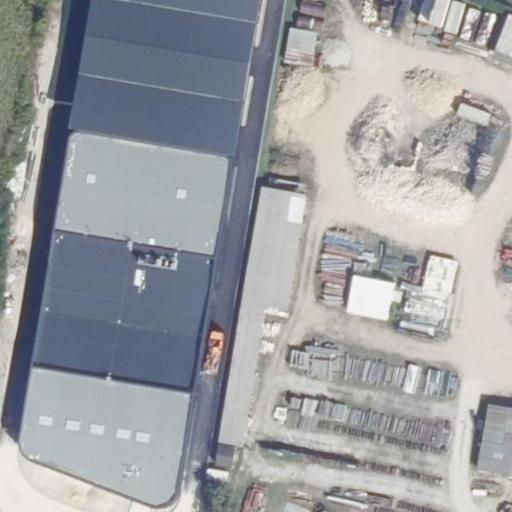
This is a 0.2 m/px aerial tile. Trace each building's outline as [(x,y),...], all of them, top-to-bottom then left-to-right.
[(265,0),(96,0),(25,442),(26,451),(29,456),(158,506),(172,503),(180,490),(265,0)] [(422,0),(416,21),(440,28),(448,0),(422,0)] [(511,66),(511,15),(506,14),(492,60),(511,66)] [(313,66),(317,31),(289,28),(285,63),(313,66)] [(460,102),(457,113),(484,122),(487,110),(460,102)] [(307,193),(259,185),(218,443),(248,448),(270,308),(288,310),(307,193)] [(428,266),(424,276),(449,284),(457,259),(431,250),(426,265),(428,266)] [(388,318),(395,281),(353,273),(346,311),(388,318)] [(318,342),(316,374),(338,375),(339,343),(318,342)] [(291,349),(290,367),(308,368),(309,350),(291,349)] [(511,403),(490,399),(477,469),(511,475),(511,403)]
